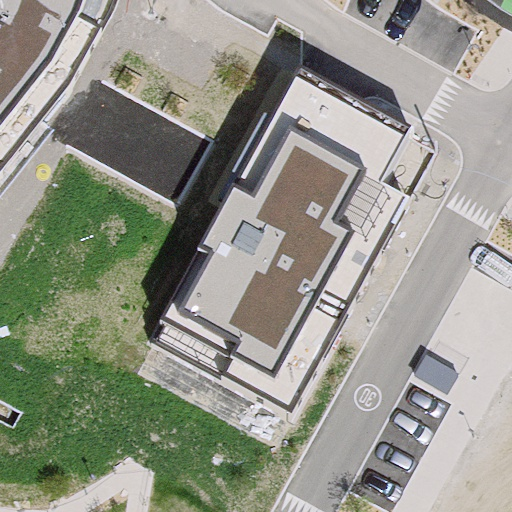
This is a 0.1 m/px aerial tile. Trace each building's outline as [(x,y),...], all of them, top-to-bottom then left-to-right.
[(0,0),(0,167),(33,128),(58,97),(112,0),(0,0)] [(374,198),(403,145),(290,84),(140,346),(281,424),(400,213),(374,198)] [(33,128),(0,167),(0,188),(42,136),(33,128)] [(438,398),(448,382),(416,362),(406,379),(438,398)] [(511,511),(511,396),(447,511),(511,511)]
